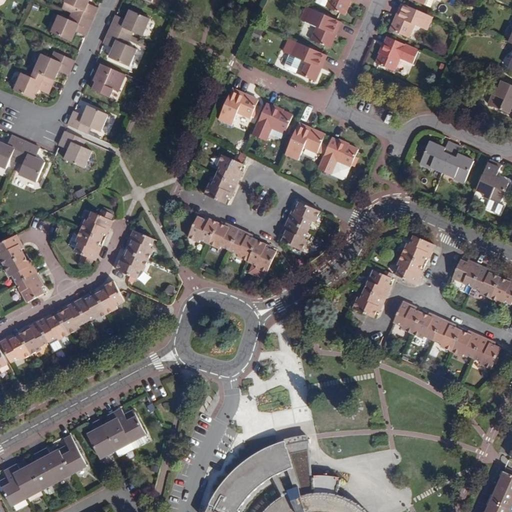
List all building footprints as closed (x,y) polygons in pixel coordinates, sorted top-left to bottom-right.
[(91,21),(98,6),(87,1),(83,0),(64,0),(64,1),(73,5),(70,12),(91,21)] [(318,0),(316,5),(325,9),(329,0),(318,0)] [(329,0),(325,9),(331,11),(343,16),(348,5),(346,5),(348,0),(329,0)] [(442,3),(443,0),(426,0),(425,5),(432,8),(436,0),(442,3)] [(436,18),(404,5),(398,19),(397,19),(391,31),(410,39),(416,26),(430,31),(436,18)] [(150,17),(130,9),(128,14),(131,16),(129,20),(126,18),(116,14),(109,29),(130,38),(133,31),(142,35),(150,17)] [(332,38),(339,23),(308,10),(303,23),(317,29),(311,41),(329,49),(334,38),(332,38)] [(85,35),(91,21),(70,12),(67,18),(59,14),(51,31),(70,40),(73,34),(69,32),(70,29),(74,31),(85,35)] [(130,38),(109,29),(103,43),(113,47),(116,48),(115,51),(112,50),(109,57),(129,65),(137,48),(127,44),(130,38)] [(377,63),(396,71),(402,59),(415,64),(421,51),(389,37),(386,44),(388,44),(383,53),(382,52),(377,63)] [(295,42),(294,45),(290,43),(285,54),(303,61),(298,74),(316,81),(320,71),(319,70),(325,55),(295,42)] [(34,70),(54,78),(56,73),(52,71),(54,67),(58,68),(69,73),(75,59),(54,50),(50,57),(41,53),(34,70)] [(102,64),(96,76),(98,77),(97,81),(93,89),(110,96),(113,89),(119,91),(127,74),(102,64)] [(47,93),(54,78),(34,70),(30,77),(22,73),(14,90),(33,98),(36,92),(33,91),(34,87),(38,88),(47,93)] [(511,84),(503,81),(500,88),(497,87),(490,104),(511,113),(511,110),(511,84)] [(249,97),(232,90),(227,104),(220,120),(234,126),(240,112),(252,118),(260,100),(249,96),(249,97)] [(89,104),(86,110),(90,111),(88,115),(84,114),(74,109),(67,125),(88,134),(91,126),(101,130),(109,113),(89,104)] [(274,127),(286,133),(288,133),(289,130),(291,125),(294,127),(296,123),(292,122),(295,116),(285,111),(285,113),(281,111),(276,109),(277,108),(268,104),(255,135),(268,141),(271,134),(274,127)] [(323,154),(325,148),(322,147),(324,141),(327,135),(317,131),(316,132),(299,125),(287,154),(301,160),(306,148),(319,154),(319,152),(323,154)] [(284,139),(286,133),(274,127),(271,134),(284,139)] [(70,148),(73,149),(71,153),(68,151),(65,157),(85,166),(93,149),(83,145),(86,139),(65,130),(59,143),(70,148)] [(10,159),(16,162),(25,141),(11,135),(7,144),(5,148),(1,146),(3,142),(0,140),(0,164),(6,167),(10,159)] [(340,141),(333,138),(320,169),(345,180),(347,178),(352,167),(355,162),(358,164),(361,159),(357,157),(360,150),(349,145),(348,146),(339,143),(340,141)] [(25,141),(16,162),(23,164),(19,173),(36,181),(45,161),(39,158),(37,162),(34,160),(35,156),(39,147),(25,141)] [(443,171),(455,144),(449,142),(446,149),(431,142),(422,164),(433,169),(434,167),(443,171)] [(455,144),(443,171),(456,176),(455,179),(466,183),(475,161),(460,154),(463,147),(455,144)] [(222,167),(218,177),(237,185),(244,170),(241,169),(244,164),(225,155),(220,167),(222,167)] [(502,165),(490,160),(477,189),(485,193),(484,196),(501,203),(510,182),(497,177),(502,165)] [(231,199),(237,185),(218,177),(215,185),(212,184),(207,195),(226,204),(228,197),(231,199)] [(297,201),(288,221),(306,229),(310,221),(312,222),(318,210),(297,201)] [(81,230),(102,239),(104,233),(107,234),(114,220),(112,219),(114,214),(112,214),(103,210),(102,209),(100,215),(92,211),(89,220),(86,219),(81,230)] [(209,243),(218,223),(204,217),(203,219),(197,216),(188,237),(199,242),(200,239),(209,243)] [(306,229),(288,221),(282,235),(284,236),(282,241),(300,249),(305,238),(302,237),(306,229)] [(224,226),(218,223),(209,243),(220,249),(221,246),(229,250),(239,229),(226,223),(224,226)] [(130,244),(127,250),(148,259),(153,248),(150,247),(154,238),(134,229),(134,230),(128,244),(130,244)] [(239,258),(248,262),(258,241),(252,238),(253,235),(239,229),(229,250),(240,255),(239,258)] [(102,239),(81,230),(76,241),(79,242),(74,251),(95,261),(102,247),(99,245),(102,239)] [(0,254),(0,257),(4,267),(25,256),(21,249),(24,248),(17,234),(0,243),(0,251),(1,253),(0,254)] [(406,244),(401,254),(422,264),(425,258),(427,259),(434,244),(412,235),(408,245),(406,244)] [(258,241),(248,262),(256,265),(255,268),(266,273),(276,251),(271,249),(272,247),(258,241)] [(148,259),(127,250),(125,256),(122,255),(116,270),(137,278),(140,269),(143,270),(148,259)] [(422,264),(401,254),(396,265),(399,266),(394,276),(416,285),(422,271),(420,270),(422,264)] [(13,275),(17,283),(37,273),(30,260),(28,261),(25,256),(4,267),(9,277),(13,275)] [(451,279),(471,287),(480,265),(464,258),(463,261),(459,260),(451,279)] [(480,265),(471,287),(479,291),(478,293),(490,298),(499,277),(493,274),(494,272),(480,265)] [(387,285),(392,275),(383,271),(381,275),(372,271),(363,290),(384,299),(390,286),(387,285)] [(37,273),(17,283),(27,302),(44,293),(41,287),(44,286),(37,273)] [(499,277),(490,298),(501,303),(502,301),(510,305),(511,299),(511,279),(506,277),(505,280),(499,277)] [(97,294),(107,314),(118,308),(117,305),(125,301),(114,281),(100,289),(102,291),(97,294)] [(384,299),(363,290),(359,299),(356,298),(352,309),(373,318),(375,313),(378,314),(384,299)] [(96,320),(107,314),(97,294),(90,298),(89,295),(76,302),(87,321),(95,317),(96,320)] [(58,314),(69,334),(80,328),(79,326),(87,321),(76,302),(62,309),(63,311),(58,314)] [(399,330),(411,335),(421,313),(414,310),(415,308),(401,302),(392,323),(401,327),(399,330)] [(421,313),(411,335),(422,339),(423,336),(432,340),(441,319),(427,313),(426,316),(421,313)] [(38,322),(49,342),(57,337),(58,339),(69,334),(58,314),(52,317),(51,315),(38,322)] [(441,319),(432,340),(440,344),(438,347),(450,352),(460,331),(454,328),(455,325),(441,319)] [(40,346),(49,342),(38,322),(25,329),(26,331),(21,334),(31,354),(42,348),(40,346)] [(462,354),(471,358),(481,337),(467,331),(466,334),(460,331),(450,352),(461,357),(462,354)] [(31,354),(21,334),(14,338),(13,335),(0,342),(10,362),(19,358),(20,360),(31,354)] [(481,337),(471,358),(480,362),(479,365),(490,369),(499,348),(492,345),(494,342),(481,337)] [(132,442),(132,443),(134,442),(147,434),(148,434),(135,411),(130,414),(131,416),(127,418),(126,416),(123,410),(117,413),(132,442)] [(130,443),(132,443),(132,442),(117,413),(110,417),(114,424),(104,429),(116,451),(130,443)] [(116,451),(104,429),(100,422),(93,426),(96,434),(87,438),(99,460),(116,451)] [(135,447),(135,448),(147,441),(148,444),(152,442),(147,434),(134,442),(132,443),(135,447)] [(61,452),(73,474),(89,465),(73,437),(64,442),(68,449),(61,452)] [(305,437),(284,443),(288,454),(292,453),(292,449),(302,448),(302,451),(307,451),(305,437)] [(119,457),(135,448),(135,447),(132,443),(130,443),(116,451),(119,457)] [(361,511),(363,510),(357,505),(354,510),(347,506),(350,501),(345,499),(343,504),(339,502),(335,501),(336,495),(340,481),(338,481),(339,479),(328,477),(314,477),(314,480),(311,480),(307,451),(302,451),(302,448),(297,449),(292,449),(292,453),(288,454),(284,443),(275,445),(275,448),(270,450),(264,453),(256,457),(249,462),(242,467),(233,473),(225,481),(215,493),(214,492),(211,496),(209,502),(206,508),(204,511),(238,511),(240,508),(244,504),(243,503),(247,497),(252,492),(257,488),(262,484),(269,480),(274,478),(280,475),(288,472),(293,489),(286,493),(287,495),(283,497),(278,500),(273,504),(268,508),(264,511),(361,511)] [(73,474),(61,452),(52,457),(49,450),(42,453),(58,482),(73,474)] [(40,464),(31,468),(43,490),(49,487),(58,482),(42,453),(36,456),(40,464)] [(28,498),(43,490),(31,468),(23,473),(19,466),(12,469),(28,498)] [(0,484),(12,507),(28,498),(12,469),(5,473),(9,479),(10,481),(6,483),(5,481),(0,483),(0,484)] [(504,477),(500,487),(511,491),(511,473),(502,469),(499,475),(502,476),(504,477)] [(491,492),(489,498),(509,508),(511,501),(511,491),(500,487),(497,495),(494,493),(491,492)] [(343,504),(345,499),(344,498),(336,495),(335,501),(339,502),(343,504)] [(507,511),(509,508),(489,498),(487,503),(489,504),(492,505),(488,511),(507,511)] [(354,510),(357,505),(350,501),(347,506),(354,510)]
